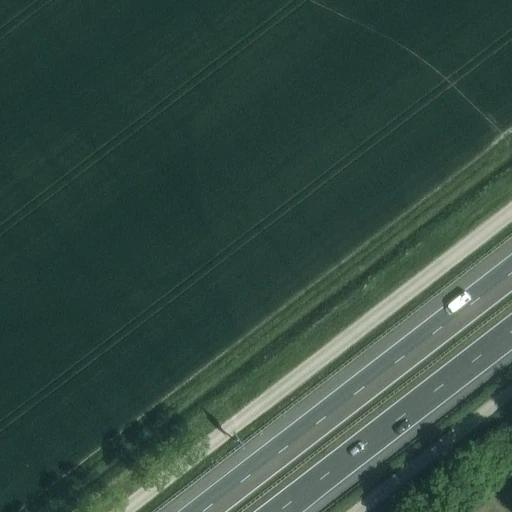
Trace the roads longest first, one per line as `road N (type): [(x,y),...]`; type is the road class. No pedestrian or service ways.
road 1 (unclassified): [(133,511),(511,219)]
road 2 (motorway): [(511,273),(202,511)]
road 3 (motorway): [(274,511),(511,328)]
road 4 (unclassified): [(354,511),(511,390)]
